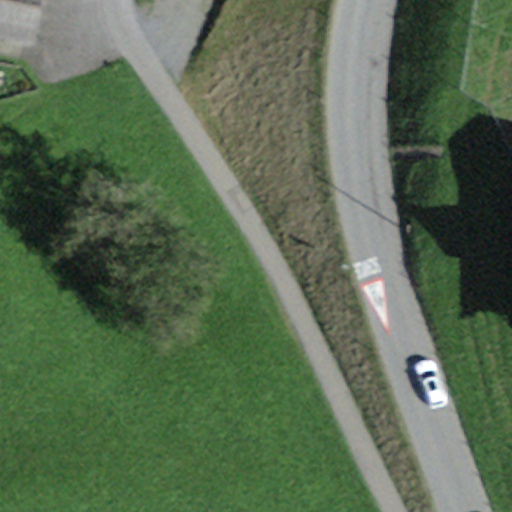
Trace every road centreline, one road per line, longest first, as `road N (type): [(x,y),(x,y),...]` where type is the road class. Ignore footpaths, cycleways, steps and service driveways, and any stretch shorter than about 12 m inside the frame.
road 1 (residential): [(393,511),(269,251),(135,54),(114,0)]
road 2 (tertiary): [(366,0),(354,135),(378,272),(455,511)]
